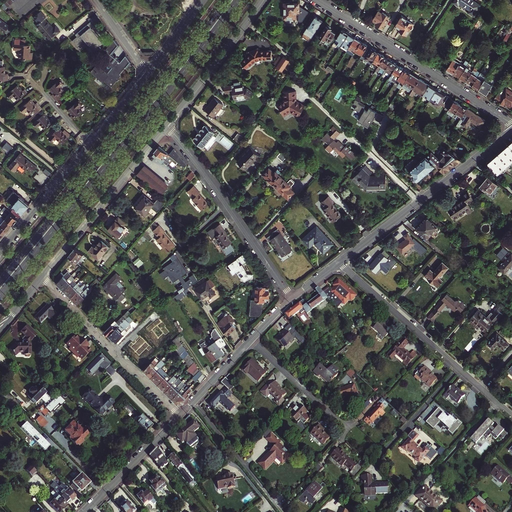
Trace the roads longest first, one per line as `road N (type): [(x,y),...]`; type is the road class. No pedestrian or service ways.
road 1 (primary): [(0,294),(237,0)]
road 2 (primary): [(227,0),(0,283)]
road 3 (residential): [(316,0),(511,122)]
road 4 (residential): [(338,262),(511,130)]
road 5 (residential): [(166,124),(292,298)]
road 6 (tertiary): [(42,275),(166,124)]
road 7 (residential): [(170,403),(42,275)]
road 8 (residential): [(457,367),(338,262)]
road 9 (tertiary): [(166,124),(261,0)]
road 10 (residential): [(192,402),(282,511)]
road 11 (secondary): [(89,145),(0,250)]
road 12 (residential): [(251,339),(345,427)]
road 13 (residential): [(457,367),(373,461)]
